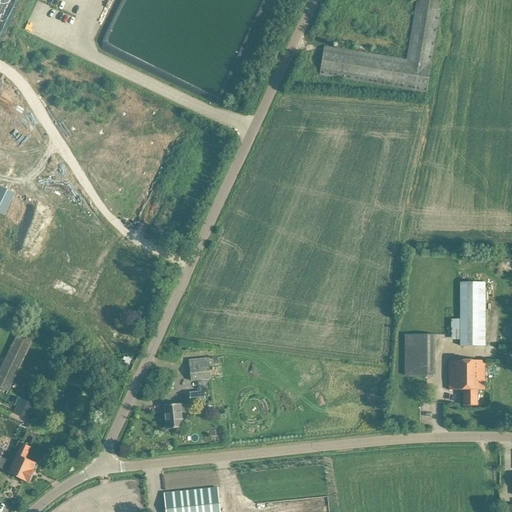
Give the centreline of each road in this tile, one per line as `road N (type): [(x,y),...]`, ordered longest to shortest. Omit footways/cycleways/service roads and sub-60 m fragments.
road 1 (unclassified): [(98,469),(172,293),(314,0)]
road 2 (unclassified): [(98,469),(389,440),(511,438)]
road 3 (unknown): [(186,264),(118,227),(28,84),(0,60)]
road 4 (unknown): [(253,125),(100,49),(93,33),(102,0)]
